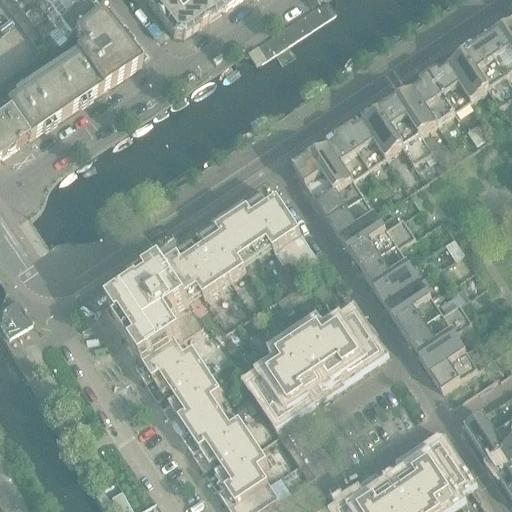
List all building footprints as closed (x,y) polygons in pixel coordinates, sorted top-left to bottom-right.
[(4,9),(13,3),(10,0),(6,0),(1,4),(4,9)] [(47,19),(71,0),(44,0),(36,6),(47,19)] [(57,32),(90,6),(85,0),(71,0),(47,19),(57,32)] [(224,15),(213,0),(141,0),(173,40),(184,42),(224,15)] [(242,3),(239,0),(213,0),(224,15),(242,3)] [(8,14),(17,8),(13,3),(4,9),(8,14)] [(311,11),(306,4),(296,11),(301,17),(311,11)] [(74,40),(101,20),(90,6),(57,32),(67,45),(73,39),(74,40)] [(12,19),(20,13),(17,8),(8,14),(12,19)] [(15,24),(24,18),(24,17),(20,13),(12,19),(15,24)] [(19,29),(28,23),(24,18),(15,24),(19,29)] [(29,145),(110,91),(141,70),(130,56),(120,42),(119,43),(101,20),(74,40),(80,48),(71,54),(72,55),(19,91),(21,94),(3,107),(29,145)] [(23,33),(31,27),(28,23),(19,29),(23,33)] [(329,49),(312,23),(232,77),(247,101),(329,49)] [(27,38),(35,32),(33,30),(31,27),(23,33),(27,38)] [(511,91),(507,84),(511,81),(511,30),(431,84),(455,119),(489,97),(500,114),(511,105),(511,91)] [(30,43),(39,37),(35,32),(27,38),(30,43)] [(34,48),(42,42),(39,37),(30,43),(34,48)] [(38,53),(46,47),(42,42),(34,48),(38,53)] [(48,54),(50,52),(46,47),(38,53),(41,58),(47,54),(48,54)] [(433,158),(422,141),(455,119),(431,84),(347,140),(370,176),(403,154),(414,171),(433,158)] [(29,145),(3,107),(0,103),(0,163),(0,164),(29,145)] [(354,186),(370,176),(347,140),(312,164),(294,175),(329,227),(365,204),(354,186)] [(321,269),(279,206),(279,205),(277,207),(273,201),(265,206),(260,198),(243,209),(269,248),(295,287),(321,269)] [(399,256),(416,245),(404,226),(387,237),(365,204),(329,227),(385,312),(421,288),(399,256)] [(269,248),(243,209),(215,228),(241,267),(269,248)] [(241,267),(215,228),(198,239),(203,247),(195,253),(190,245),(158,266),(162,273),(184,306),(185,305),(190,312),(204,302),(205,304),(247,276),(241,267)] [(204,331),(190,312),(185,305),(184,306),(162,273),(133,292),(135,296),(106,315),(128,347),(141,338),(146,346),(133,355),(143,371),(177,350),(204,331)] [(478,375),(455,341),(472,329),(460,311),(443,322),(432,306),(421,288),(385,312),(443,398),(478,375)] [(294,314),(285,300),(278,305),(286,318),(294,314)] [(32,329),(27,321),(17,306),(13,308),(12,308),(1,314),(0,317),(0,323),(11,342),(32,329)] [(381,359),(369,341),(354,319),(339,329),(365,369),(381,359)] [(334,390),(365,369),(339,329),(323,340),(317,331),(276,359),(282,367),(267,377),(293,417),(326,395),(316,381),(324,376),(334,390)] [(222,399),(209,379),(195,358),(186,363),(177,350),(143,371),(137,375),(158,407),(165,402),(168,406),(171,410),(163,415),(193,460),(232,433),(213,405),(222,399)] [(293,417),(267,377),(252,387),(268,410),(275,420),(279,426),(293,417)] [(285,435),(279,426),(275,420),(269,425),(279,440),(285,435)] [(511,428),(497,438),(484,420),(465,432),(489,467),(492,465),(502,481),(499,483),(511,502),(511,428)] [(260,475),(268,470),(240,428),(232,433),(193,460),(204,477),(212,472),(215,476),(217,480),(210,485),(227,511),(270,511),(280,506),(260,475)] [(295,450),(285,435),(279,440),(289,455),(295,450)] [(467,488),(440,449),(426,458),(452,498),(467,488)] [(295,450),(289,455),(298,470),(305,465),(295,450)] [(439,511),(437,508),(450,499),(452,498),(426,458),(394,480),(403,494),(395,499),(385,485),(353,506),(356,511),(439,511)] [(316,482),(305,465),(298,470),(310,486),(316,482)]
